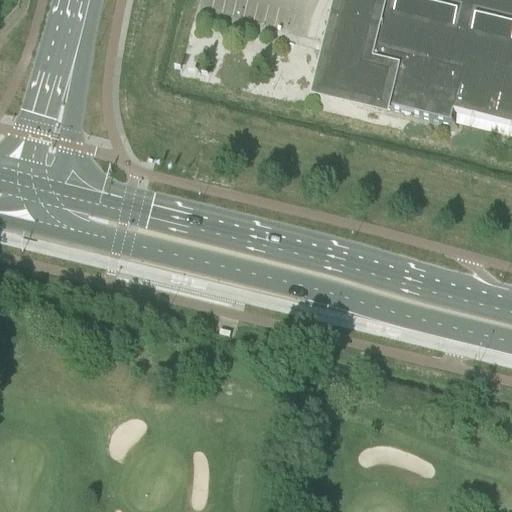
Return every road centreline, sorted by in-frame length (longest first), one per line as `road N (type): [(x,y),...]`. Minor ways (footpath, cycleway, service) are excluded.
road 1 (secondary): [(29,227),(511,340)]
road 2 (secondary): [(511,312),(52,192)]
road 3 (unclassified): [(70,61),(49,85),(20,184)]
road 4 (unclassified): [(52,192),(76,85),(70,61)]
